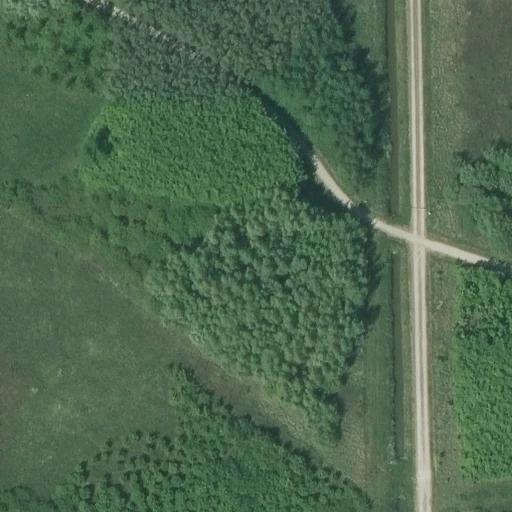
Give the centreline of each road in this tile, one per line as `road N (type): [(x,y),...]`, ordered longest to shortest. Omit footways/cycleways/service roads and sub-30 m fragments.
road 1 (track): [(412,0),(424,511)]
road 2 (track): [(376,225),(377,511)]
road 3 (track): [(377,481),(403,482),(444,500),(511,492)]
